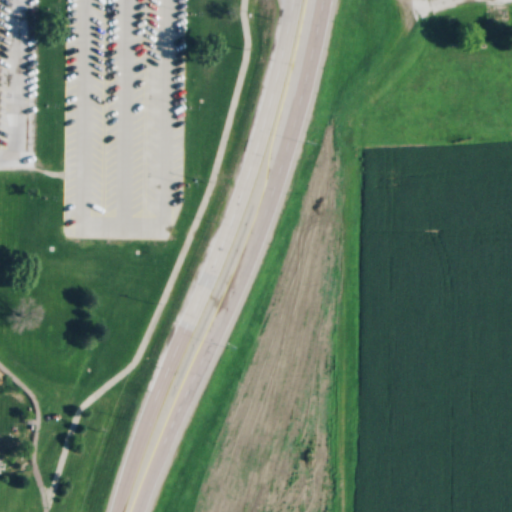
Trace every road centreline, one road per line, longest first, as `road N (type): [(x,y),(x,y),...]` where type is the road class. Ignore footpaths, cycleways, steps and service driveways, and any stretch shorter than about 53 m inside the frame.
road 1 (residential): [(336,511),(346,128),(404,26),(399,0)]
road 2 (secondary): [(288,0),(233,201),(146,405)]
road 3 (secondary): [(182,390),(272,180),(318,0)]
road 4 (secondary): [(128,511),(182,390)]
